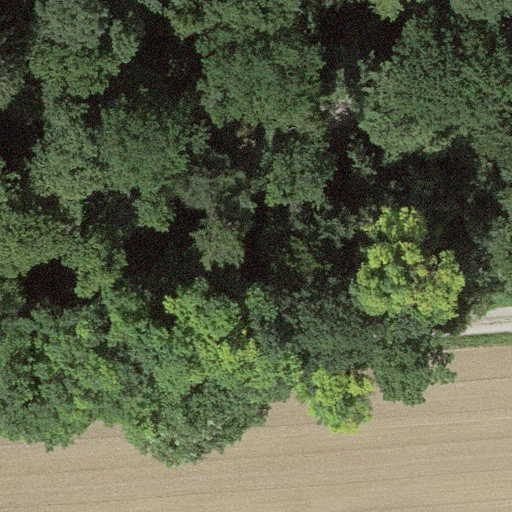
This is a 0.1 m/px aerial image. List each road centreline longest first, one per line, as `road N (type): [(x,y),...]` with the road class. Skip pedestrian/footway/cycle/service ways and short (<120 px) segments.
road 1 (track): [(0,260),(245,160),(511,31)]
road 2 (track): [(511,320),(0,348)]
